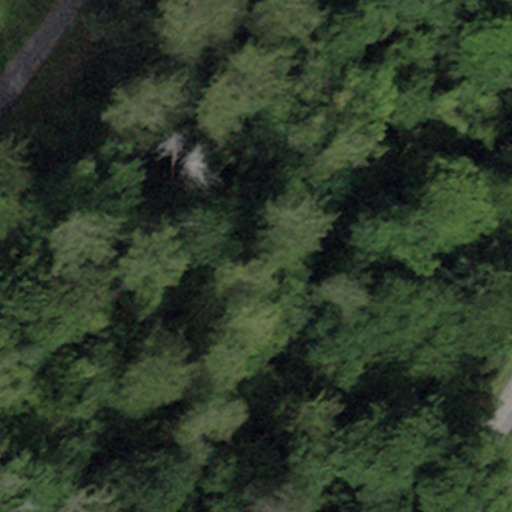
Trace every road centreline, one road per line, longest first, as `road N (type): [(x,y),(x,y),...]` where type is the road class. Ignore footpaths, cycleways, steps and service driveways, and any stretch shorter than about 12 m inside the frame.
road 1 (unclassified): [(80,0),(0,105)]
road 2 (residential): [(445,511),(511,408)]
